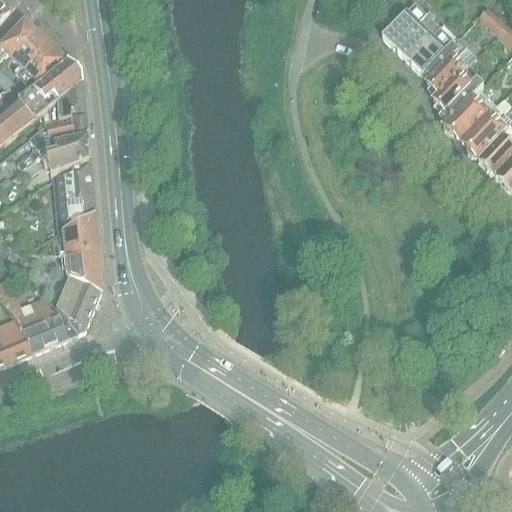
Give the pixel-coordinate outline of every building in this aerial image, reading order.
[(0,4),(0,25),(10,13),(0,4)] [(381,41),(403,62),(418,48),(414,44),(433,24),(432,23),(435,20),(429,14),(426,17),(425,18),(414,7),(381,41)] [(478,22),(497,38),(506,29),(487,12),(478,22)] [(418,48),(403,62),(422,80),(451,50),(458,42),(443,28),(441,31),(432,23),(433,24),(414,44),(418,48)] [(13,36),(0,50),(0,62),(6,57),(12,62),(36,36),(24,25),(13,36)] [(511,34),(506,29),(497,38),(511,52),(511,34)] [(36,36),(12,62),(19,70),(14,75),(20,81),(26,75),(28,77),(40,64),(39,62),(51,50),(50,48),(36,36)] [(451,50),(422,80),(428,86),(426,89),(438,101),(464,72),(465,73),(471,67),(477,61),(458,42),(451,50)] [(26,75),(20,81),(27,87),(32,81),(40,88),(68,65),(50,48),(37,61),(39,62),(26,75)] [(0,151),(43,118),(49,113),(84,87),(83,80),(68,65),(40,88),(34,93),(33,92),(8,112),(0,118),(0,151)] [(464,72),(438,101),(432,106),(444,117),(439,123),(445,129),(446,130),(480,95),(483,90),(465,73),(464,72)] [(49,113),(43,118),(45,130),(72,123),(71,119),(86,117),(84,87),(49,113)] [(446,130),(445,129),(442,132),(460,149),(493,115),(496,111),(490,106),(480,95),(446,130)] [(493,115),(460,149),(477,166),(508,136),(511,130),(511,126),(502,117),(510,109),(504,103),(496,111),(493,115)] [(36,152),(17,167),(22,174),(35,164),(51,152),(50,149),(53,148),(88,140),(86,117),(71,119),(72,123),(45,130),(30,142),(37,151),(36,152)] [(511,139),(508,136),(477,166),(495,183),(511,164),(511,139)] [(55,156),(47,158),(51,181),(57,178),(90,166),(88,140),(53,148),(55,156)] [(35,164),(22,174),(23,176),(28,181),(41,171),(35,164)] [(511,164),(495,183),(511,199),(511,164)] [(90,166),(57,178),(62,226),(63,236),(94,218),(90,166)] [(94,218),(63,236),(64,258),(97,255),(94,226),(94,218)] [(97,255),(64,258),(65,276),(69,283),(101,296),(97,255)] [(101,296),(69,283),(56,312),(64,320),(68,325),(78,339),(85,336),(101,296)] [(3,285),(0,286),(0,302),(15,324),(18,323),(33,358),(78,339),(68,325),(64,320),(60,322),(50,312),(42,302),(21,312),(18,305),(3,285)] [(0,372),(33,358),(18,323),(15,324),(0,330),(0,372)] [(496,361),(511,342),(497,329),(481,348),(496,361)]
